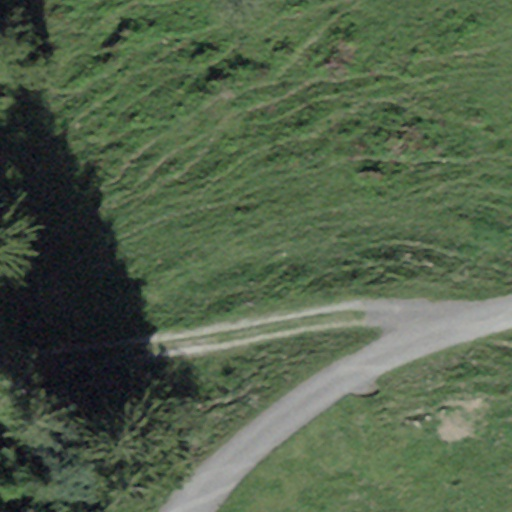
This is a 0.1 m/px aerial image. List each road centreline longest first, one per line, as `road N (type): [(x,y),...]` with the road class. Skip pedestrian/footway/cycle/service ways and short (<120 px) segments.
road 1 (track): [(0,367),(223,332),(352,324),(457,330)]
road 2 (track): [(207,511),(229,467),(344,381),(511,309)]
